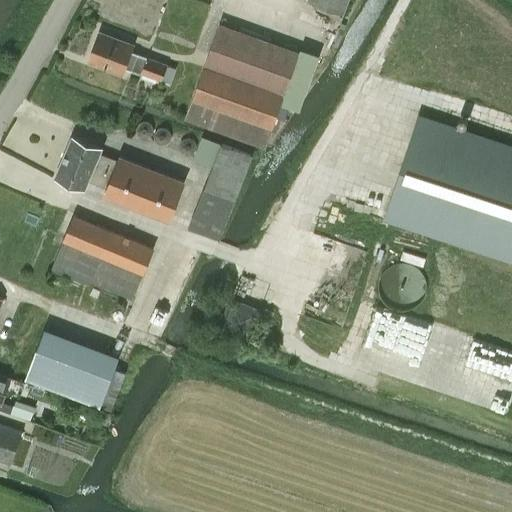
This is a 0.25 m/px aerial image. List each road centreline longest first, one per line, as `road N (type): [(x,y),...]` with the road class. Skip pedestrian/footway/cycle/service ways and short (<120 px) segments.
road 1 (track): [(409,0),(257,261),(0,162)]
road 2 (track): [(511,465),(138,338),(174,233)]
road 3 (track): [(138,338),(0,284)]
road 4 (unclassified): [(0,110),(66,0)]
